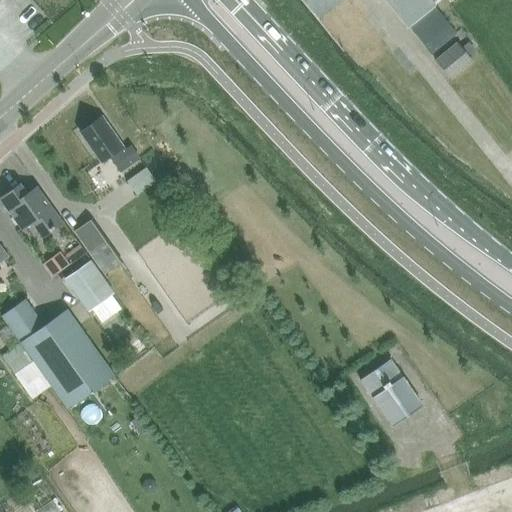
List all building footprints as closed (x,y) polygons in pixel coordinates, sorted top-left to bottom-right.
[(383,0),(407,28),(408,27),(434,6),(428,0),(383,0)] [(434,6),(408,27),(431,54),(456,34),(449,25),(434,6)] [(457,42),(436,60),(451,78),(472,60),(457,42)] [(107,159),(117,174),(135,162),(127,151),(123,154),(100,121),(79,136),(98,165),(107,159)] [(8,193),(0,198),(0,200),(20,229),(30,221),(41,237),(50,231),(61,223),(39,193),(35,188),(29,193),(26,195),(24,193),(19,185),(8,193)] [(123,265),(91,222),(73,235),(104,279),(123,265)] [(0,263),(8,257),(0,246),(0,263)] [(84,255),(79,247),(66,256),(71,264),(84,255)] [(42,265),(51,278),(69,265),(60,252),(42,265)] [(90,262),(65,281),(89,313),(92,311),(101,325),(121,310),(111,297),(114,295),(90,262)] [(43,327),(18,345),(49,389),(58,401),(65,412),(69,409),(111,379),(110,378),(64,312),(43,327)] [(49,389),(18,345),(0,357),(31,402),(49,389)] [(360,380),(392,427),(421,407),(389,360),(360,380)]
